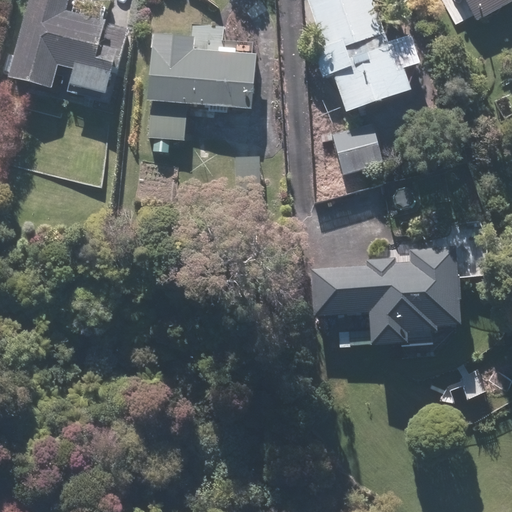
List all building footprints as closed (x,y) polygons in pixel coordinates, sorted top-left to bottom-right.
[(61,68),(77,72),(73,88),(109,97),(120,52),(103,48),(110,24),(68,13),(71,0),(31,0),(11,80),(55,91),(61,68)] [(391,46),(374,0),(308,0),(326,51),(316,54),(325,81),(335,77),(349,116),(414,94),(406,72),(422,66),(413,39),(391,46)] [(511,0),(465,0),(477,22),(511,3),(511,0)] [(155,36),(149,103),(153,103),(150,139),(186,142),(189,107),(254,112),(259,57),(196,52),(197,40),(155,36)] [(374,128),(334,137),(343,175),(383,166),(374,128)] [(261,158),(237,159),(238,191),(262,190),(261,158)] [(370,266),(312,271),(315,319),(372,315),(375,347),(435,342),(434,329),(464,327),(458,255),(370,262),(370,266)]
